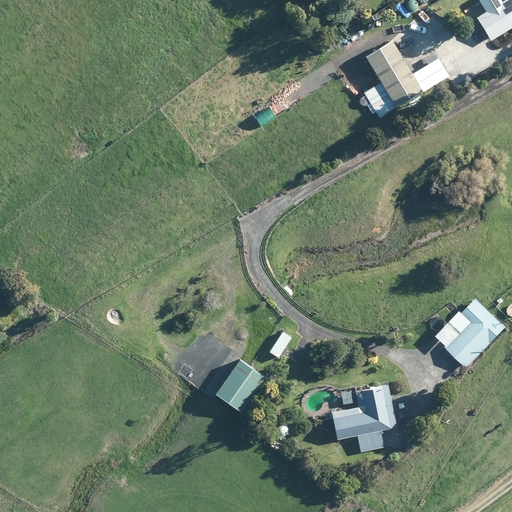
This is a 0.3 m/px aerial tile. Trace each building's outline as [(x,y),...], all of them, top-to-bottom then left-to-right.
[(511,0),(478,0),(477,1),(486,14),(476,20),(489,42),(511,27),(511,0)] [(422,68),(403,36),(365,58),(381,84),(364,94),(379,119),(448,78),(437,60),(422,68)] [(505,327),(476,300),(464,312),(462,310),(435,338),(467,368),(505,327)] [(265,377),(237,359),(231,367),(213,393),(241,412),(265,377)] [(394,428),(387,386),(353,392),(355,408),(332,412),(336,440),(358,436),(360,452),(383,448),(380,430),(394,428)]
